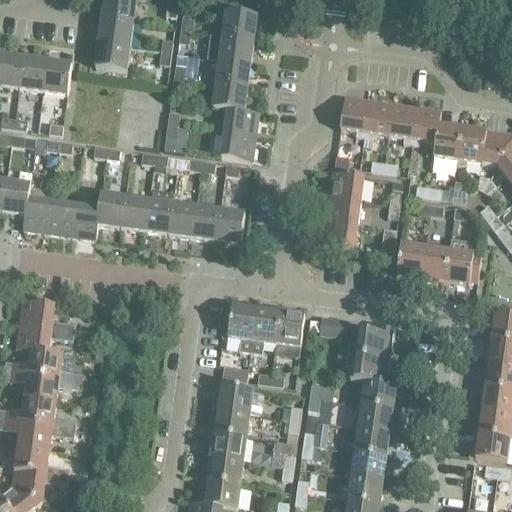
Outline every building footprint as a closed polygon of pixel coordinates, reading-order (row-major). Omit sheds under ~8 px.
[(112,0),(105,0),(102,24),(133,28),(136,3),(112,0)] [(166,20),(176,22),(178,9),(167,8),(166,20)] [(226,16),(223,40),(254,44),(257,20),(226,16)] [(193,23),(182,22),(181,35),(191,36),(193,23)] [(102,24),(98,48),(130,53),(133,28),(102,24)] [(189,48),(191,36),(181,35),(179,47),(189,48)] [(254,44),(223,40),(210,39),(207,64),(219,66),(250,70),(254,44)] [(161,57),(171,58),(173,45),(163,43),(161,57)] [(126,76),(130,53),(98,48),(95,72),(126,76)] [(170,70),(171,58),(161,57),(159,68),(170,70)] [(24,62),(0,58),(0,90),(20,93),(24,62)] [(43,96),(47,65),(24,62),(20,93),(43,96)] [(72,69),(47,65),(43,96),(67,100),(72,69)] [(247,92),(250,70),(219,66),(216,88),(247,92)] [(186,71),(176,69),(174,83),(184,84),(186,71)] [(183,96),(184,84),(174,83),(172,95),(183,96)] [(244,115),(247,92),(216,88),(213,112),(227,114),(244,116),(244,115)] [(355,141),(363,142),(368,105),(344,101),(340,133),(356,135),(355,141)] [(393,108),(368,105),(363,142),(365,142),(372,143),(373,138),(388,140),(393,108)] [(403,147),(412,148),(418,111),(393,108),(388,140),(404,142),(403,147)] [(420,144),(435,146),(439,129),(441,114),(418,111),(412,148),(419,149),(420,144)] [(227,114),(224,138),(255,142),(259,117),(244,115),(244,116),(227,114)] [(169,117),(168,130),(178,132),(180,119),(169,117)] [(16,123),(3,121),(1,132),(14,134),(16,123)] [(28,125),(16,123),(14,134),(26,135),(28,125)] [(51,128),(49,138),(62,140),(63,130),(51,128)] [(449,168),(457,169),(462,132),(439,129),(435,146),(433,161),(449,163),(449,168)] [(166,142),(176,144),(178,132),(168,130),(166,142)] [(485,135),(462,132),(457,169),(465,170),(466,165),(481,167),(485,135)] [(511,143),(511,138),(485,135),(481,167),(497,169),(511,143)] [(0,140),(0,148),(11,150),(13,140),(0,138),(0,140)] [(252,166),(255,142),(224,138),(221,162),(252,166)] [(13,140),(11,150),(24,152),(25,141),(13,140)] [(371,151),(372,143),(365,142),(364,150),(371,151)] [(511,143),(497,169),(506,182),(511,177),(511,143)] [(46,155),(59,156),(60,146),(48,144),(46,155)] [(73,148),(60,146),(59,156),(72,158),(73,148)] [(94,161),(106,163),(107,152),(95,151),(94,161)] [(119,165),(120,154),(107,152),(106,163),(119,165)] [(141,168),(154,169),(155,159),(143,157),(141,168)] [(155,159),(154,169),(167,171),(168,161),(155,159)] [(349,162),(336,160),(335,171),(348,173),(349,162)] [(202,165),(190,164),(189,174),(201,176),(202,165)] [(215,167),(202,165),(201,176),(214,178),(215,167)] [(371,176),(383,177),(385,167),(372,165),(371,176)] [(397,169),(385,167),(383,177),(396,179),(397,169)] [(239,170),(227,169),(225,179),(238,181),(239,170)] [(332,177),(329,201),(361,206),(364,181),(332,177)] [(478,192),(483,193),(490,182),(479,181),(478,192)] [(496,190),(490,182),(483,193),(486,197),(496,190)] [(2,216),(25,219),(27,220),(29,203),(31,189),(7,185),(2,216)] [(416,200),(427,202),(429,192),(417,190),(416,200)] [(442,194),(429,192),(427,202),(441,204),(442,194)] [(453,195),(452,205),(465,207),(466,197),(453,195)] [(391,197),(389,210),(400,211),(401,198),(391,197)] [(97,229),(98,229),(121,233),(125,201),(101,198),(99,213),(97,229)] [(149,205),(125,201),(121,233),(145,236),(149,205)] [(329,201),(326,225),(358,229),(361,206),(329,201)] [(29,203),(27,220),(25,219),(23,234),(48,237),(52,206),(29,203)] [(145,236),(168,239),(172,208),(149,205),(145,236)] [(75,210),(52,206),(48,237),(71,241),(75,210)] [(417,217),(430,219),(431,209),(419,207),(417,217)] [(168,239),(192,242),(196,211),(172,208),(168,239)] [(444,211),(431,209),(430,219),(442,221),(444,211)] [(96,244),(98,229),(97,229),(99,213),(75,210),(71,241),(96,244)] [(398,223),(400,211),(389,210),(388,222),(398,223)] [(480,216),(487,226),(496,220),(488,210),(480,216)] [(192,242),(216,246),(220,214),(196,211),(192,242)] [(466,224),(467,214),(455,212),(453,223),(466,224)] [(245,218),(220,214),(216,246),(241,249),(245,218)] [(354,254),(358,229),(326,225),(322,249),(354,254)] [(502,246),(511,239),(503,229),(494,235),(502,246)] [(383,233),(380,258),(393,259),(396,235),(383,233)] [(511,253),(511,241),(511,239),(502,246),(510,255),(511,253)] [(396,280),(421,283),(425,251),(401,248),(396,280)] [(421,283),(445,287),(449,255),(425,251),(421,283)] [(473,258),(449,255),(445,287),(469,290),(470,286),(478,287),(481,259),(473,258)] [(23,305),(19,329),(56,334),(55,343),(64,344),(66,327),(53,326),(55,309),(23,305)] [(227,310),(222,342),(228,343),(228,342),(232,310),(227,310)] [(238,357),(250,358),(256,313),(232,310),(228,342),(240,343),(238,357)] [(281,316),(256,313),(250,358),(261,360),(263,347),(276,348),(281,316)] [(305,320),(281,316),(276,348),(300,352),(305,320)] [(511,320),(494,318),(491,342),(511,344),(511,320)] [(322,322),(321,326),(319,338),(345,342),(348,326),(322,322)] [(309,334),(319,336),(320,326),(310,325),(309,334)] [(75,329),(66,327),(64,344),(73,345),(75,329)] [(50,342),(55,343),(56,334),(19,329),(16,353),(30,355),(49,357),(50,342)] [(357,335),(353,361),(375,364),(379,332),(367,330),(367,336),(357,335)] [(379,332),(375,364),(372,385),(382,387),(384,373),(389,374),(395,334),(379,332)] [(511,344),(491,342),(488,366),(511,369),(511,344)] [(95,364),(102,364),(104,354),(96,353),(95,364)] [(58,392),(72,393),(74,377),(61,375),(63,358),(49,357),(30,355),(29,368),(23,368),(22,378),(59,383),(58,392)] [(372,385),(375,364),(353,361),(350,384),(364,385),(364,384),(372,385)] [(511,369),(488,366),(485,390),(511,393),(511,369)] [(224,370),(222,383),(246,387),(248,374),(224,370)] [(83,378),(74,377),(72,393),(81,395),(83,378)] [(25,388),(24,402),(56,407),(58,392),(59,383),(22,378),(20,388),(25,388)] [(258,388),(270,390),(272,380),(259,378),(258,388)] [(284,381),(272,380),(270,390),(282,391),(284,381)] [(364,385),(361,410),(393,415),(396,389),(382,387),(372,385),(364,384),(364,385)] [(221,389),(218,414),(250,419),(253,393),(221,389)] [(311,389),(309,403),(320,405),(321,391),(311,389)] [(511,393),(485,390),(481,416),(511,419),(511,393)] [(52,439),(65,441),(67,424),(54,422),(56,407),(24,402),(22,416),(17,415),(15,425),(53,431),(52,439)] [(309,403),(308,414),(318,416),(320,405),(309,403)] [(352,434),(357,435),(389,439),(393,415),(361,410),(359,424),(353,423),(352,434)] [(290,424),(300,426),(302,412),(292,411),(290,424)] [(218,414),(215,438),(247,442),(250,419),(218,414)] [(511,419),(481,416),(478,437),(510,442),(511,429),(511,419)] [(76,425),(67,424),(65,441),(74,442),(76,425)] [(299,432),(300,426),(290,424),(288,436),(298,437),(299,432)] [(19,436),(17,450),(50,455),(52,439),(53,431),(15,425),(14,435),(19,436)] [(357,435),(354,456),(386,461),(389,439),(357,435)] [(313,451),(315,438),(305,437),(303,449),(313,451)] [(511,444),(510,445),(510,442),(478,437),(477,447),(471,447),(469,460),(475,461),(475,462),(507,466),(509,456),(511,456),(511,444)] [(215,438),(211,461),(243,466),(247,442),(215,438)] [(322,452),(314,451),(303,449),(301,462),(320,464),(322,452)] [(49,487),(58,488),(60,472),(48,470),(50,455),(17,450),(14,473),(51,478),(49,487)] [(383,484),(386,461),(354,456),(351,480),(383,484)] [(283,471),(294,472),(295,460),(285,459),(283,471)] [(240,490),(243,466),(211,461),(208,486),(240,490)] [(485,480),(497,482),(498,471),(486,470),(485,480)] [(292,485),(294,472),(283,471),(282,484),(292,485)] [(511,473),(498,471),(497,482),(510,483),(511,473)] [(70,473),(60,472),(58,488),(67,490),(70,473)] [(49,487),(51,478),(14,473),(12,489),(42,507),(45,487),(49,487)] [(351,480),(348,504),(380,508),(383,484),(351,480)] [(85,492),(86,484),(78,483),(77,491),(85,492)] [(297,497),(307,498),(309,486),(298,484),(297,497)] [(224,511),(237,511),(240,490),(208,486),(205,508),(205,509),(223,511),(224,511)] [(35,511),(42,507),(12,489),(0,497),(0,501),(8,511),(35,511)] [(305,511),(307,498),(297,497),(295,509),(305,511)] [(8,511),(0,501),(0,511),(8,511)]
